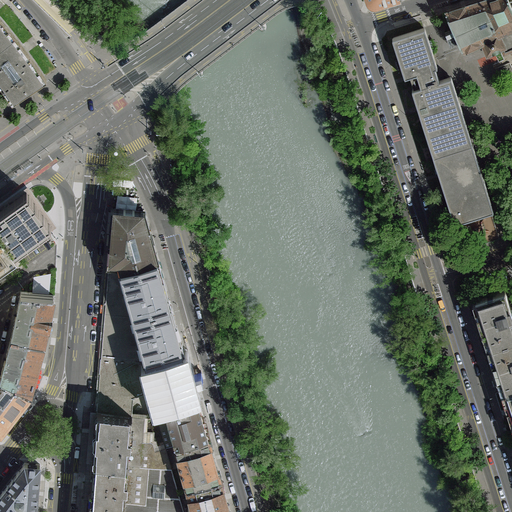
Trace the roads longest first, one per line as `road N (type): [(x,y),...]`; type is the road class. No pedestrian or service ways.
road 1 (tertiary): [(247,511),(161,209),(112,124)]
road 2 (tertiary): [(359,22),(439,273)]
road 3 (secondary): [(112,124),(269,0)]
road 4 (secondary): [(217,0),(89,87)]
road 5 (residential): [(60,409),(78,260)]
road 6 (residential): [(78,260),(112,124)]
road 7 (tertiary): [(439,273),(478,392)]
